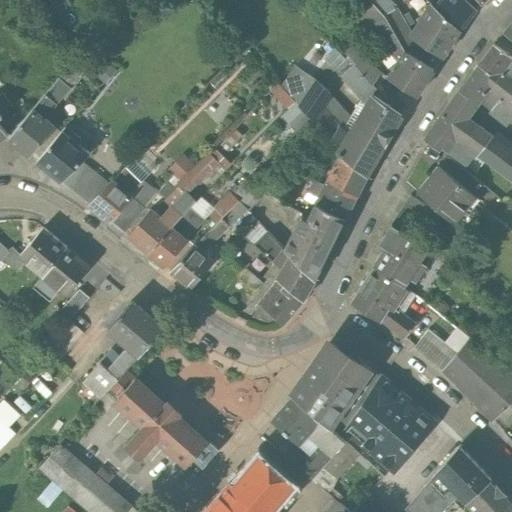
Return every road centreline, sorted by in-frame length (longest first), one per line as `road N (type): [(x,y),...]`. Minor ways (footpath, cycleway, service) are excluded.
road 1 (residential): [(0,194),(31,192),(53,204),(201,318),(243,340),(279,349),(308,344),(325,309)]
road 2 (residential): [(325,309),(419,126),(467,53),(511,5)]
road 3 (residential): [(325,309),(449,400),(511,467)]
